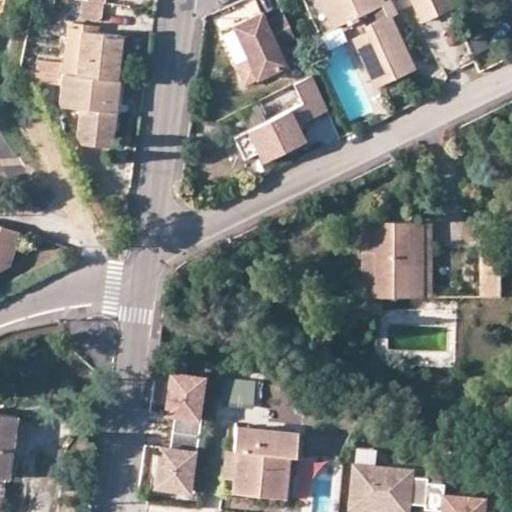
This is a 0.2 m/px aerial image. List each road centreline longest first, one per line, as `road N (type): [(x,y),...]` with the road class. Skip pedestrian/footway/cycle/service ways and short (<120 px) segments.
road 1 (residential): [(139,277),(186,238),(511,79)]
road 2 (residential): [(139,277),(177,2)]
road 3 (residential): [(111,511),(139,277)]
road 4 (residential): [(0,316),(75,288),(139,277)]
